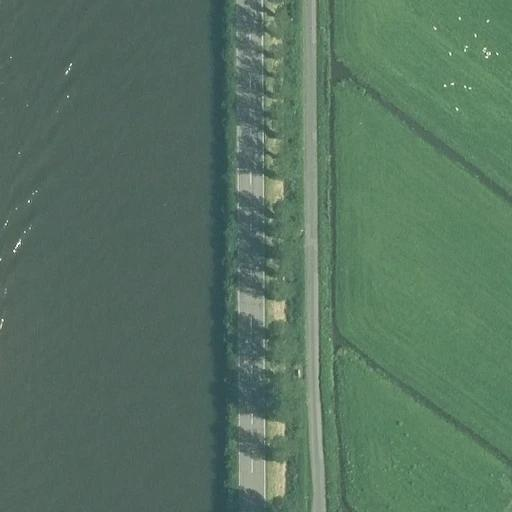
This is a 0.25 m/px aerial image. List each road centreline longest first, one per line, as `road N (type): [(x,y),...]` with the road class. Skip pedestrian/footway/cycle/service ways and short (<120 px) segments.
road 1 (unclassified): [(306,0),(314,511)]
road 2 (tertiary): [(250,0),(254,511)]
